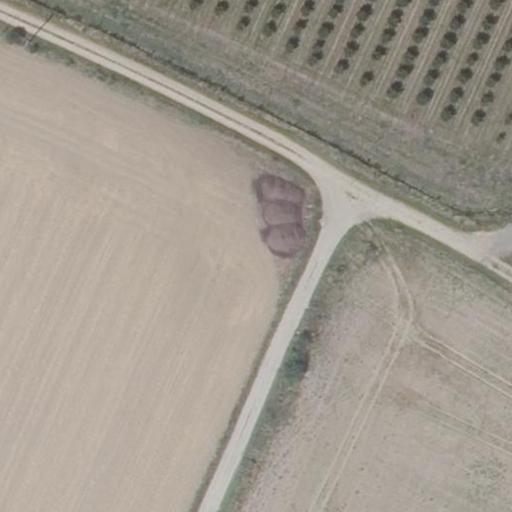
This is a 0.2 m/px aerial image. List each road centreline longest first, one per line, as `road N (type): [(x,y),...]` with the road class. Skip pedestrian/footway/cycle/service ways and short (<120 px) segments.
road 1 (track): [(0,13),(481,251)]
road 2 (track): [(200,511),(350,187)]
